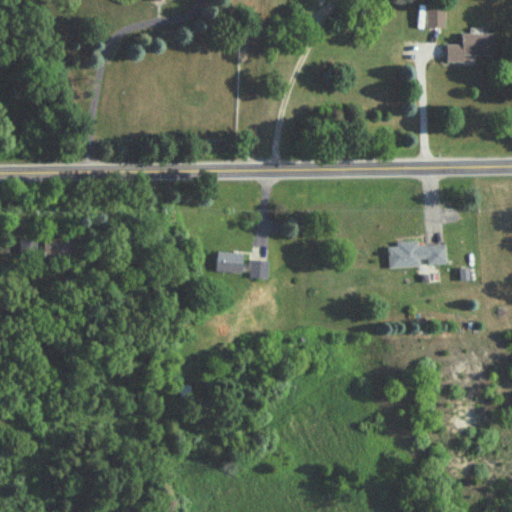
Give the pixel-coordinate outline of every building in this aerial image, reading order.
[(427,6),(427,30),(444,30),(444,6),(427,6)] [(463,64),(463,57),(493,58),(493,35),(462,35),(462,46),(447,46),(447,64),(463,64)] [(44,261),(71,261),(71,241),(44,241),(44,261)] [(387,246),(388,268),(445,266),(445,244),(387,246)] [(242,274),(242,254),(217,254),(216,273),(242,274)] [(268,280),(268,263),(250,263),(250,280),(268,280)] [(191,387),(177,387),(177,402),(191,402),(191,387)]
